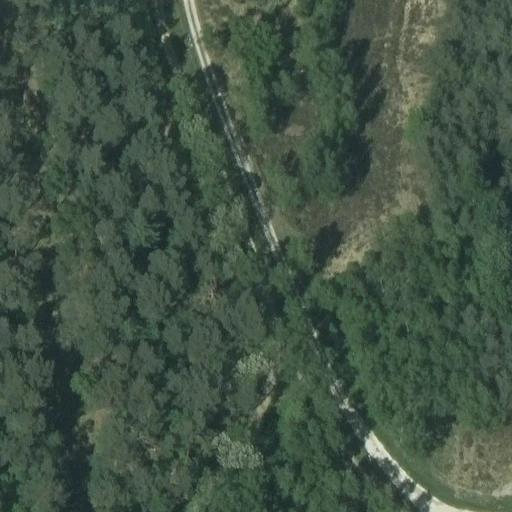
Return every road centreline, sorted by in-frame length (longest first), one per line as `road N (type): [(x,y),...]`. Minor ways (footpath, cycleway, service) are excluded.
road 1 (unknown): [(156,511),(214,438),(236,378),(235,348),(229,318),(169,191),(162,103),(124,0)]
road 2 (track): [(156,0),(172,70),(216,159),(279,334)]
